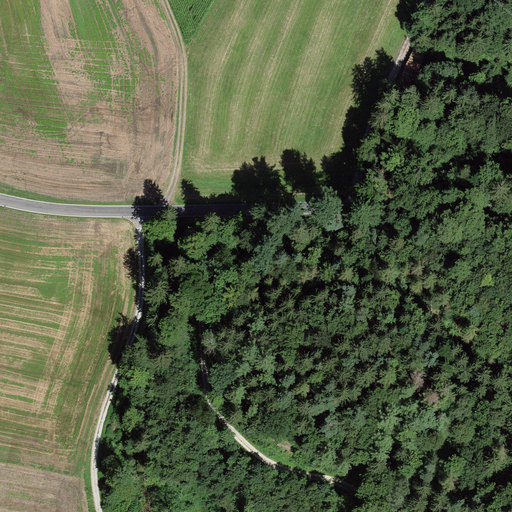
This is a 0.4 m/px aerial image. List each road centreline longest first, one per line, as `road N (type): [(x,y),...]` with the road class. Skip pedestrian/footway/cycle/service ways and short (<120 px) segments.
road 1 (tertiary): [(0,198),(95,211),(350,204),(511,215)]
road 2 (track): [(224,210),(223,232),(206,251),(200,275),(205,380),(218,414),(272,465),(338,482),(376,511)]
road 3 (track): [(143,211),(132,337),(97,446),(101,511)]
road 4 (track): [(350,204),(368,122),(426,0)]
road 5 (track): [(166,210),(185,92),(185,46),(168,0)]
